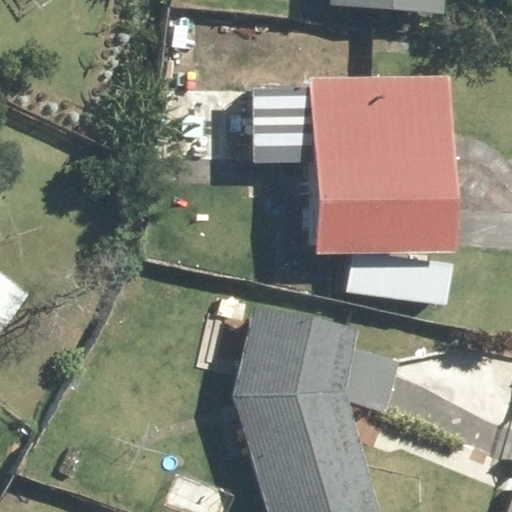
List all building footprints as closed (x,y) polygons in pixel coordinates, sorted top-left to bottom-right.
[(440,0),(321,0),(322,2),(439,14),(440,0)] [(282,22),(180,18),(178,78),(280,82),(282,22)] [(448,62),(302,69),(310,246),(456,240),(448,62)] [(0,270),(0,325),(25,288),(0,270)] [(227,396),(263,511),(370,511),(380,509),(344,387),(340,387),(354,320),(248,297),(227,396)]
